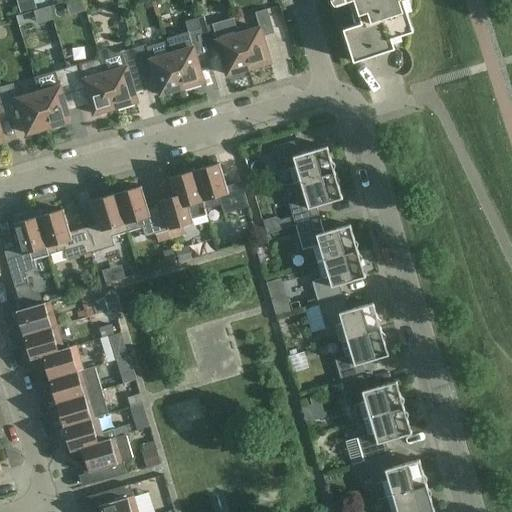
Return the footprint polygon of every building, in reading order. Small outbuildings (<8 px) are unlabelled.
[(20,13),(35,9),(32,0),(18,0),(17,1),(20,13)] [(330,0),(331,1),(332,2),(333,4),(334,5),(335,5),(336,4),(336,5),(348,1),(356,25),(342,29),(353,62),(394,49),(391,38),(413,31),(403,0),(404,0),(330,0)] [(49,8),(33,12),(36,24),(52,20),(49,8)] [(238,34),(248,69),(270,62),(262,37),(274,33),(267,9),(254,13),(259,28),(238,34)] [(171,54),(181,88),(203,82),(195,56),(207,53),(200,29),(197,18),(185,22),(188,32),(166,39),(171,54)] [(227,75),(248,69),(238,34),(234,22),(213,28),(212,25),(200,29),(207,53),(219,49),(227,75)] [(51,45),(50,31),(31,33),(33,47),(51,45)] [(160,95),(181,88),(171,54),(150,60),(145,45),(133,48),(141,73),(152,69),(160,95)] [(100,58),(105,73),(115,108),(136,102),(133,91),(140,88),(136,74),(141,73),(133,48),(115,54),(104,48),(98,50),(100,58)] [(93,114),(115,108),(105,73),(100,58),(67,68),(74,92),(86,89),(93,114)] [(62,96),(74,92),(67,68),(34,78),(38,93),(48,128),(70,121),(62,96)] [(48,128),(38,93),(17,99),(12,84),(0,87),(7,112),(19,108),(27,134),(48,128)] [(289,169),(294,184),(334,173),(327,147),(301,154),(296,140),(272,147),(279,172),(289,169)] [(194,171),(205,209),(220,205),(223,214),(248,207),(241,182),(226,186),(219,163),(194,171)] [(160,201),(161,205),(169,230),(193,223),(190,214),(205,209),(194,171),(168,178),(174,197),(160,201)] [(295,227),(320,219),(316,206),(342,199),(334,173),(294,184),(299,200),(288,203),(292,216),(281,219),(283,229),(295,226),(295,227)] [(116,194),(127,232),(142,228),(145,237),(169,230),(161,205),(148,209),(141,186),(116,194)] [(97,224),(83,228),(91,253),(115,246),(112,237),(127,232),(116,194),(90,201),(97,224)] [(63,209),(37,217),(49,255),(64,251),(67,260),(91,253),(83,228),(69,232),(63,209)] [(49,255),(37,217),(12,224),(19,247),(4,252),(14,288),(28,284),(25,272),(36,269),(33,260),(49,255)] [(312,247),(317,263),(357,251),(350,225),(324,233),(320,219),(295,227),(302,250),(312,247)] [(179,263),(192,259),(188,245),(175,249),(179,263)] [(357,251),(317,263),(322,278),(311,282),(318,305),(343,298),(339,285),(365,277),(357,251)] [(309,308),(318,305),(316,298),(307,301),(309,308)] [(336,325),(340,341),(380,329),(373,303),(347,311),(343,298),(318,305),(325,328),(336,325)] [(50,301),(16,311),(23,336),(57,326),(50,301)] [(106,311),(102,301),(92,304),(95,314),(106,311)] [(101,338),(113,335),(110,325),(98,328),(101,338)] [(64,349),(57,326),(23,336),(30,360),(42,357),(42,356),(64,350),(64,349)] [(380,329),(340,341),(345,357),(334,360),(341,383),(366,376),(362,363),(388,355),(380,329)] [(128,356),(122,337),(110,341),(116,360),(128,356)] [(42,356),(42,357),(49,380),(83,370),(76,345),(64,349),(64,350),(42,356)] [(83,370),(49,380),(56,404),(102,390),(95,366),(83,370)] [(133,380),(130,371),(120,373),(123,383),(133,380)] [(359,403),(363,419),(403,407),(396,381),(370,389),(366,376),(341,383),(348,406),(359,403)] [(109,414),(102,390),(56,404),(63,427),(97,418),(109,414)] [(130,408),(142,404),(139,395),(127,398),(130,408)] [(144,414),(142,404),(130,408),(133,417),(144,414)] [(364,461),(389,454),(385,441),(411,434),(403,407),(363,419),(368,435),(357,438),(364,461)] [(97,418),(63,427),(70,452),(82,449),(82,448),(104,441),(125,434),(123,426),(101,433),(97,418)] [(125,434),(104,441),(82,448),(82,449),(88,472),(85,473),(89,484),(126,473),(123,462),(132,459),(125,434)] [(141,453),(146,468),(160,464),(156,449),(145,452),(141,453)] [(382,482),(386,498),(426,486),(419,460),(393,467),(389,454),(364,461),(371,485),(382,482)] [(137,511),(129,485),(105,492),(108,503),(99,506),(100,511),(137,511)] [(426,486),(386,498),(390,511),(433,511),(434,511),(426,486)]
